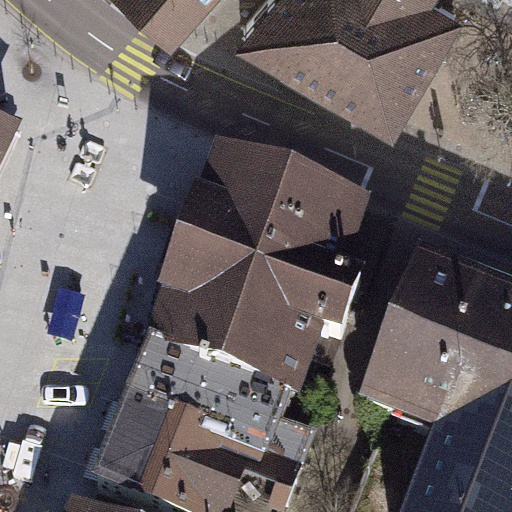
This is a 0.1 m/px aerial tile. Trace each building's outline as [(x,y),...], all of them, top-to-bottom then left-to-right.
[(205,0),(131,0),(174,37),(205,0)] [(450,0),(273,0),(241,37),(402,130),(472,12),(450,0)] [(511,0),(450,0),(472,12),(500,28),(511,34),(511,0)] [(0,201),(27,142),(0,134),(0,201)] [(393,223),(223,160),(150,357),(292,409),(311,358),(330,365),(357,292),(366,296),(393,223)] [(511,511),(511,301),(415,265),(355,417),(433,448),(408,511),(511,511)] [(99,495),(143,511),(285,511),(320,419),(292,409),(150,357),(99,495)]
